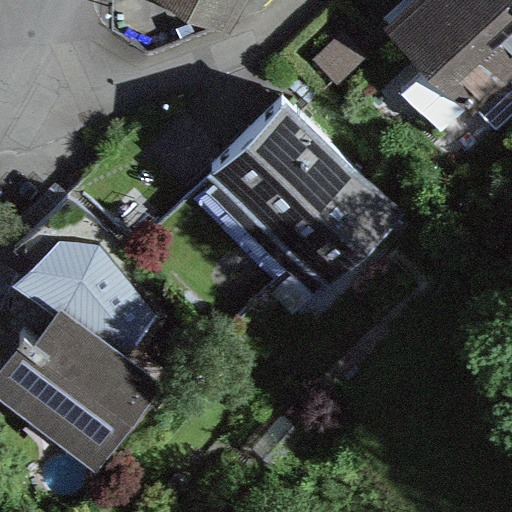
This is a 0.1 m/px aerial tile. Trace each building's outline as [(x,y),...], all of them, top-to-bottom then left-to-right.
[(186,0),(226,22),(238,0),(186,0)] [(508,63),(511,67),(511,65),(451,0),(413,0),(394,17),(391,14),(389,16),(428,58),(402,83),(441,125),(467,100),(471,104),(473,102),(470,99),(508,63)] [(511,0),(451,0),(511,65),(511,63),(510,61),(511,59),(511,0)] [(400,211),(282,95),(213,165),(138,241),(197,298),(272,222),(331,281),(400,211)] [(59,232),(13,277),(58,311),(39,336),(25,324),(20,331),(35,342),(5,381),(6,382),(46,412),(52,405),(100,442),(152,375),(124,354),(156,311),(99,240),(59,232)]
